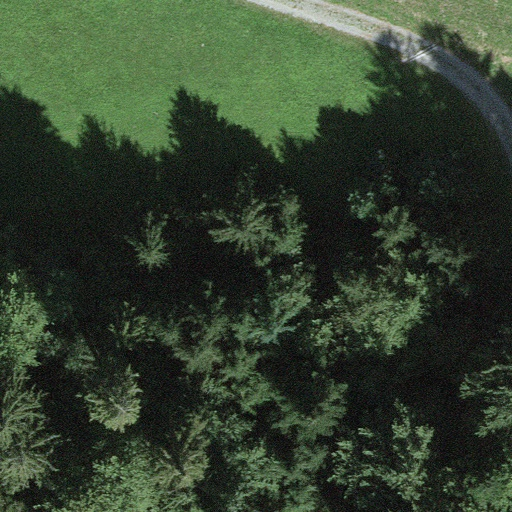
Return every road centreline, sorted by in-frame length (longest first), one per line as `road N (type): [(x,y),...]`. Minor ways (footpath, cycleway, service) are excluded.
road 1 (track): [(511,153),(480,94),(409,35),(303,0)]
road 2 (track): [(378,511),(462,449),(511,329)]
